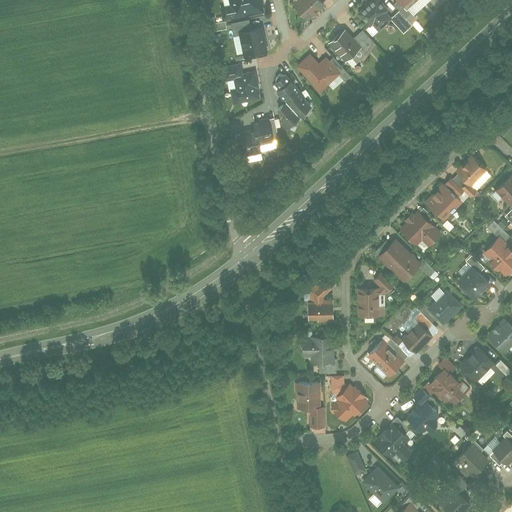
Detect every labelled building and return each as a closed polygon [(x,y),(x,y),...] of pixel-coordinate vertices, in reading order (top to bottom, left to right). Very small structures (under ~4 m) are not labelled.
[(263,11),(261,0),(227,0),(229,4),(221,6),(223,19),(263,11)] [(324,3),(320,0),(295,0),(292,3),(308,19),(324,3)] [(390,8),(382,0),(370,0),(356,13),(368,26),(371,23),(378,30),(392,18),(386,11),(390,8)] [(267,50),(261,24),(237,29),(243,55),(267,50)] [(361,46),(345,27),(328,40),(344,59),(361,46)] [(340,72),(324,56),(317,62),(308,53),(294,67),(318,93),(340,72)] [(260,98),(254,70),(243,72),(240,61),(220,66),(223,79),(231,78),(234,88),(229,89),(232,105),(260,98)] [(299,89),(284,74),(274,83),(279,88),(276,90),(284,99),(276,108),(281,113),(276,119),(285,128),(310,104),(297,91),(299,89)] [(335,87),(342,81),(340,78),(332,83),(335,87)] [(273,141),(268,116),(252,119),(253,126),(240,129),(246,155),(259,152),(257,145),(273,141)] [(456,171),(472,186),(487,170),(472,155),(456,171)] [(511,174),(509,172),(492,189),(509,206),(511,202),(511,174)] [(424,203),(442,219),(460,200),(443,183),(424,203)] [(397,228),(414,245),(419,240),(426,246),(439,232),(416,209),(410,215),(408,212),(401,219),(403,222),(397,228)] [(441,224),(447,229),(451,225),(445,220),(441,224)] [(482,254),(504,276),(511,267),(511,248),(499,236),(482,254)] [(374,256),(387,268),(406,249),(393,237),(374,256)] [(387,268),(400,281),(419,262),(406,249),(387,268)] [(454,280),(471,298),(491,279),(473,261),(454,280)] [(430,279),(436,274),(424,262),(419,267),(430,279)] [(333,282),(323,272),(307,287),(307,296),(305,296),(305,318),(331,318),(331,296),(321,296),(321,293),(333,282)] [(359,288),(359,316),(383,316),(383,287),(359,288)] [(426,308),(441,324),(462,304),(446,288),(426,308)] [(485,336),(502,353),(511,343),(511,327),(502,318),(485,336)] [(399,336),(414,353),(432,335),(417,319),(399,336)] [(309,354),(309,360),(332,360),(332,333),(301,333),(301,354),(309,354)] [(366,353),(376,364),(392,349),(381,338),(366,353)] [(456,366),(473,382),(494,361),(477,344),(456,366)] [(376,364),(387,375),(403,360),(392,349),(376,364)] [(425,374),(442,392),(445,389),(451,396),(463,384),(456,378),(458,375),(441,358),(425,374)] [(335,411),(344,420),(350,414),(351,416),(366,400),(363,396),(365,394),(353,383),(351,386),(347,381),(344,384),(342,382),(342,374),(329,375),(329,389),(335,394),(332,397),(332,411),(335,411)] [(295,380),(296,407),(309,406),(309,426),(325,425),(324,406),(319,406),(318,379),(295,380)] [(406,417),(421,431),(441,411),(426,396),(406,417)] [(374,441),(391,457),(397,451),(403,457),(411,450),(404,444),(411,437),(394,421),(374,441)] [(324,433),(323,426),(309,426),(309,434),(324,433)] [(511,435),(504,427),(489,441),(504,456),(511,448),(511,435)] [(469,434),(452,449),(468,466),(485,451),(469,434)] [(365,467),(358,448),(344,453),(351,473),(365,467)] [(401,486),(379,465),(363,482),(384,503),(401,486)] [(453,481),(437,497),(451,511),(467,496),(453,481)] [(424,511),(407,493),(388,511),(424,511)]
